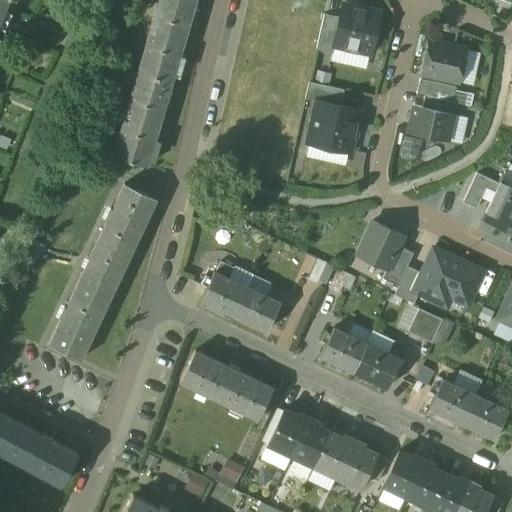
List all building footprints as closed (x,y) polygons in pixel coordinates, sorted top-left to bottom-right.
[(195,0),(158,0),(137,72),(172,82),(195,0)] [(380,13),(343,4),(340,18),(333,45),(334,46),(370,54),(380,13)] [(340,18),(324,14),(316,49),(333,53),(334,46),(333,45),(340,18)] [(466,50),(428,41),(421,74),(459,82),(466,50)] [(172,82),(137,72),(112,156),(147,166),(172,82)] [(455,87),(420,79),(417,94),(424,96),(452,102),(455,87)] [(318,96),(341,101),(344,86),(309,80),(306,98),(317,101),(318,96)] [(341,101),(318,96),(317,101),(308,139),(352,149),(362,106),(341,101)] [(452,102),(424,96),(422,107),(453,114),(457,115),(460,104),(452,102)] [(453,114),(422,107),(414,106),(408,132),(447,141),(453,114)] [(419,151),(421,136),(405,134),(403,149),(419,151)] [(477,173),(463,202),(477,208),(486,188),(495,192),(499,183),(477,173)] [(511,179),(503,175),(499,183),(495,192),(483,219),(511,232),(511,179)] [(107,220),(65,308),(63,307),(59,317),(60,318),(48,344),(79,358),(154,199),(123,184),(111,209),(110,209),(105,219),(107,220)] [(240,223),(219,213),(215,223),(235,232),(240,223)] [(402,234),(370,221),(356,255),(388,269),(397,246),(402,234)] [(413,252),(397,246),(388,269),(385,277),(400,283),(407,266),(413,252)] [(440,252),(433,249),(422,273),(414,290),(419,293),(446,306),(452,293),(469,300),(482,271),(440,252)] [(316,259),(308,277),(317,282),(318,280),(326,264),(316,259)] [(233,266),(219,260),(213,272),(227,279),(233,266)] [(326,264),(318,280),(325,283),(333,267),(326,264)] [(251,274),(233,266),(227,279),(245,287),(251,274)] [(422,273),(407,266),(400,283),(395,294),(414,303),(419,293),(414,290),(422,273)] [(347,273),(337,269),(329,288),(338,292),(347,273)] [(227,279),(213,272),(200,301),(232,316),(245,287),(227,279)] [(269,283),(251,274),(245,287),(263,296),(269,283)] [(511,286),(498,318),(511,323),(511,286)] [(263,296),(245,287),(232,316),(264,331),(278,303),(263,296)] [(440,319),(419,309),(408,331),(430,341),(440,319)] [(371,332),(352,323),(347,333),(366,342),(371,332)] [(347,333),(332,327),(318,356),(352,372),(366,342),(347,333)] [(389,341),(371,332),(366,342),(384,351),(389,341)] [(384,351),(366,342),(352,372),(385,387),(398,358),(384,351)] [(271,387),(194,351),(179,382),(256,418),(271,387)] [(480,383),(457,372),(452,382),(475,393),(480,383)] [(452,382),(441,377),(427,407),(461,423),(475,393),(452,382)] [(499,391),(480,383),(475,393),(494,402),(499,391)] [(494,402),(475,393),(461,423),(493,438),(507,408),(494,402)] [(297,416),(283,410),(267,444),(291,455),(308,418),(298,414),(297,416)] [(0,451),(17,422),(0,413),(0,451)] [(312,465),(328,431),(317,426),(318,423),(308,418),(291,455),(312,465)] [(17,422),(0,451),(59,483),(75,453),(51,440),(52,439),(42,433),(41,435),(17,422)] [(328,431),(312,465),(334,476),(352,440),(342,435),(341,437),(328,431)] [(352,440),(334,476),(359,487),(365,475),(375,454),(361,447),(362,445),(352,440)] [(412,458),(398,451),(382,485),(388,488),(406,496),(423,460),(413,455),(412,458)] [(375,454),(365,475),(377,481),(387,460),(375,454)] [(227,472),(200,458),(195,468),(221,482),(227,472)] [(433,465),(423,460),(406,496),(429,507),(445,473),(432,467),(433,465)] [(182,469),(171,463),(165,474),(175,479),(182,469)] [(243,469),(232,463),(227,472),(221,482),(233,489),(243,469)] [(457,479),(445,473),(429,507),(438,511),(454,511),(469,482),(459,477),(457,479)] [(479,487),(469,482),(454,511),(483,511),(491,496),(478,489),(479,487)] [(166,511),(157,507),(156,509),(131,495),(121,511),(166,511)] [(491,496),(483,511),(497,511),(503,501),(499,499),(498,499),(491,496)]
